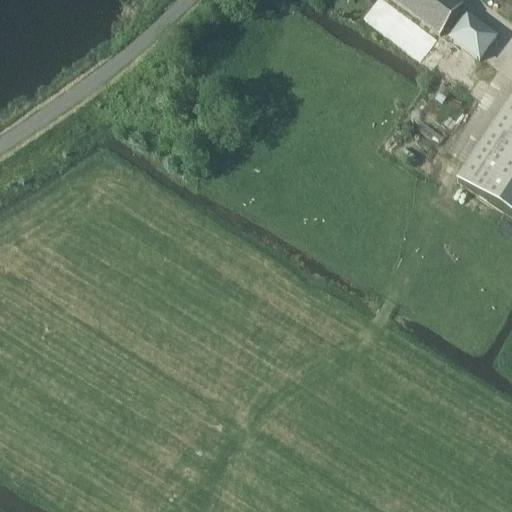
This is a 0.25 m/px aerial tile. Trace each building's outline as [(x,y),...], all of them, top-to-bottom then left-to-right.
[(453,0),(387,0),(440,39),(464,8),(453,0)] [(432,47),(382,12),(370,28),(420,65),(432,73),(446,55),(432,47)] [(479,64),(497,40),(466,17),(448,41),(479,64)] [(511,103),(474,159),(511,184),(511,103)] [(451,128),(443,144),(460,154),(469,138),(451,128)]
